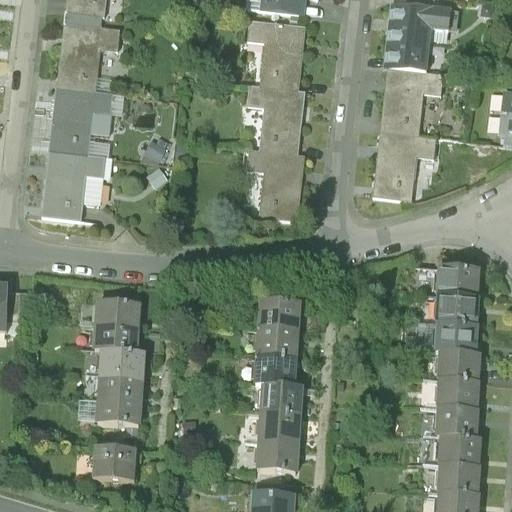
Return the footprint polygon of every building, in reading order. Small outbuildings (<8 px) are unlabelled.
[(67,0),(65,21),(101,26),(104,26),(106,0),(67,0)] [(305,24),(307,0),(261,0),(259,20),(305,24)] [(393,11),(386,77),(427,81),(431,43),(449,45),(452,17),(393,11)] [(100,37),(101,26),(65,21),(63,32),(100,37)] [(259,96),(298,100),(305,36),(248,30),(246,50),(264,53),(259,96)] [(100,37),(63,32),(55,98),(95,102),(100,58),(117,60),(119,39),(100,37)] [(386,77),(380,141),(420,145),(424,104),(442,105),(444,82),(427,81),(386,77)] [(259,160),(298,165),(306,101),(298,100),(259,96),(249,94),(247,115),(264,117),(259,160)] [(112,104),(95,102),(55,98),(48,160),(88,165),(93,121),(110,123),(112,104)] [(511,108),(501,107),(497,147),(505,147),(511,147),(511,108)] [(374,207),(412,211),(416,166),(435,168),(437,146),(420,145),(380,141),(374,207)] [(305,166),(298,165),(259,160),(248,159),(246,180),(263,182),(258,226),(297,231),(305,166)] [(106,166),(88,165),(48,160),(41,226),(80,230),(85,185),(103,187),(106,166)] [(437,266),(436,294),(479,296),(480,268),(437,266)] [(33,293),(6,293),(5,323),(33,323),(33,293)] [(436,294),(435,323),(478,325),(479,296),(436,294)] [(257,297),(255,325),(299,328),(301,300),(257,297)] [(83,324),(139,328),(141,304),(85,301),(83,324)] [(433,353),(437,353),(476,355),(478,325),(435,323),(433,353)] [(98,348),(138,351),(139,328),(83,324),(81,347),(98,348)] [(255,325),(254,354),(297,356),(299,328),(255,325)] [(143,377),(144,351),(138,351),(98,348),(96,374),(143,377)] [(436,381),(437,382),(478,384),(480,355),(476,355),(437,353),(436,381)] [(254,354),(252,382),(257,382),(295,384),(297,356),(254,354)] [(141,402),(143,377),(96,374),(95,399),(141,402)] [(257,382),(255,410),(299,413),(301,385),(295,384),(257,382)] [(437,382),(436,409),(477,410),(479,384),(478,384),(437,382)] [(139,427),(141,402),(95,399),(93,424),(139,427)] [(434,438),(439,438),(477,441),(479,410),(477,410),(436,409),(434,438)] [(255,410),(254,438),(297,441),(299,413),(255,410)] [(254,438),(252,467),(296,469),(297,441),(254,438)] [(437,465),(438,465),(480,468),(481,441),(477,441),(439,438),(437,465)] [(94,445),(91,480),(133,483),(135,448),(94,445)] [(436,493),(438,493),(479,495),(480,468),(438,465),(436,493)] [(250,511),(292,511),(293,493),(251,491),(250,511)] [(438,493),(437,511),(478,511),(480,495),(479,495),(438,493)]
